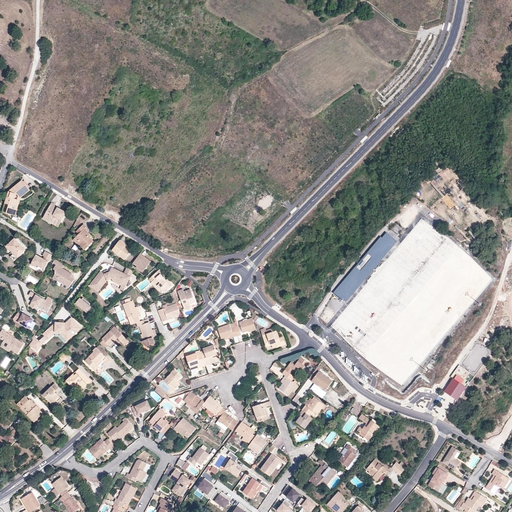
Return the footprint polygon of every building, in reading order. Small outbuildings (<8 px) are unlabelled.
[(438,185),(445,179),(440,173),(433,180),(438,185)] [(30,189),(23,180),(10,191),(6,203),(9,205),(7,213),(14,215),(20,197),(30,189)] [(31,190),(30,189),(20,197),(14,215),(16,215),(22,198),(31,190)] [(447,195),(441,199),(450,210),(456,205),(447,195)] [(59,227),(67,213),(55,206),(56,205),(52,203),(44,218),(59,227)] [(450,225),(454,222),(445,213),(442,216),(450,225)] [(93,236),(88,231),(86,233),(84,231),(85,229),(87,227),(85,224),(77,232),(79,234),(74,240),(81,247),(81,246),(86,250),(95,241),(91,238),(93,236)] [(381,238),(373,247),(378,251),(381,253),(383,250),(385,251),(389,246),(391,247),(396,242),(387,234),(382,239),(381,238)] [(26,250),(15,238),(8,246),(15,253),(19,257),(26,250)] [(133,250),(120,241),(112,251),(125,260),(133,250)] [(351,295),(391,247),(389,246),(385,251),(383,250),(381,253),(378,251),(377,253),(357,276),(356,278),(358,280),(356,283),(357,284),(349,293),(351,295)] [(372,249),(352,272),(357,276),(377,253),(372,249)] [(45,258),(38,254),(32,263),(37,266),(38,264),(46,268),(54,254),(47,250),(44,255),(46,256),(45,258)] [(151,262),(140,253),(133,263),(137,267),(136,268),(143,273),(151,262)] [(63,268),(65,265),(56,259),(54,263),(57,265),(55,269),(56,270),(57,274),(54,278),(58,280),(60,279),(64,281),(64,284),(64,285),(69,288),(75,280),(74,279),(73,278),(72,276),(73,275),(73,274),(63,268)] [(131,277),(133,271),(127,267),(125,274),(127,275),(131,277)] [(125,274),(112,268),(110,272),(105,274),(101,271),(90,286),(98,292),(107,280),(113,278),(121,282),(120,285),(122,286),(127,275),(125,274)] [(160,269),(152,276),(149,279),(152,281),(156,286),(157,284),(161,289),(164,292),(167,289),(168,289),(173,285),(168,279),(166,280),(161,274),(163,272),(160,269)] [(356,278),(351,274),(335,293),(342,299),(346,302),(351,295),(349,293),(357,284),(356,283),(358,280),(356,278)] [(130,282),(131,281),(129,280),(131,277),(127,275),(122,286),(120,285),(118,288),(124,290),(126,285),(128,286),(129,286),(130,285),(131,284),(132,284),(132,283),(130,282)] [(158,291),(161,289),(157,284),(156,286),(152,281),(150,283),(158,291)] [(191,307),(191,304),(190,302),(195,300),(190,289),(184,292),(183,289),(178,291),(185,310),(191,307)] [(46,300),(31,291),(29,295),(33,297),(34,298),(33,300),(30,305),(37,309),(40,304),(49,310),(53,304),(51,303),(46,300)] [(91,304),(83,298),(82,300),(80,298),(76,303),(87,312),(91,307),(89,305),(91,304)] [(132,301),(131,301),(125,303),(123,304),(129,320),(138,317),(140,316),(138,310),(136,311),(135,308),(132,301)] [(175,315),(176,317),(181,315),(177,304),(177,303),(167,307),(166,304),(162,306),(164,309),(167,318),(171,316),(175,315)] [(158,311),(163,322),(172,319),(171,316),(167,318),(164,309),(158,311)] [(322,318),(328,323),(335,314),(330,309),(322,318)] [(34,319),(23,314),(22,316),(18,313),(13,319),(29,328),(34,319)] [(140,322),(138,317),(129,320),(131,325),(136,323),(140,322)] [(65,323),(56,322),(56,323),(55,323),(43,334),(45,336),(40,340),(43,343),(48,339),(48,340),(55,333),(60,334),(62,332),(65,335),(66,334),(70,339),(81,328),(72,318),(65,324),(65,323)] [(256,330),(252,318),(239,322),(243,333),(248,331),(248,332),(256,330)] [(154,337),(149,322),(145,324),(143,321),(140,322),(136,323),(138,327),(139,326),(142,334),(140,334),(143,341),(142,341),(146,347),(155,343),(153,338),(154,337)] [(237,335),(233,323),(217,328),(221,338),(224,338),(227,336),(228,338),(237,335)] [(102,339),(103,340),(107,345),(109,346),(117,338),(122,343),(127,339),(115,327),(102,339)] [(24,344),(6,333),(6,332),(2,330),(0,333),(0,338),(2,340),(2,339),(4,340),(4,341),(2,344),(7,347),(8,345),(12,348),(11,349),(11,350),(18,354),(24,344)] [(285,344),(283,336),(279,337),(277,331),(267,334),(262,335),(266,346),(271,345),(276,343),(277,347),(285,344)] [(70,339),(66,334),(65,335),(62,332),(60,334),(67,341),(70,339)] [(39,341),(35,338),(34,340),(32,342),(29,345),(33,349),(39,341)] [(43,343),(40,340),(39,341),(33,349),(37,351),(42,344),(43,343)] [(204,351),(200,352),(204,366),(209,364),(208,362),(218,358),(214,345),(203,348),(204,351)] [(110,361),(97,348),(94,351),(95,352),(86,361),(95,370),(99,365),(98,363),(102,359),(104,361),(107,364),(110,361)] [(200,352),(186,356),(190,368),(200,364),(200,367),(204,366),(200,352)] [(296,363),(292,360),(285,370),(291,374),(294,370),(299,374),(305,366),(302,363),(304,360),(300,357),(296,363)] [(481,366),(478,362),(476,364),(473,361),(467,366),(473,373),(481,366)] [(319,371),(320,368),(317,366),(309,377),(312,379),(319,371)] [(67,381),(75,389),(80,384),(82,386),(85,389),(93,382),(80,368),(76,372),(77,373),(75,375),(74,374),(67,381)] [(177,381),(181,376),(174,369),(171,373),(164,381),(174,390),(177,387),(176,386),(179,383),(177,381)] [(291,374),(285,370),(282,373),(285,375),(287,377),(283,383),(279,389),(288,395),(292,390),(293,391),(298,385),(291,380),(294,377),(291,374)] [(332,381),(319,371),(312,379),(311,381),(318,386),(319,385),(326,390),(332,381)] [(464,380),(456,375),(454,379),(461,384),(464,380)] [(457,400),(466,387),(461,384),(454,379),(453,379),(445,392),(457,400)] [(61,390),(55,383),(44,395),(54,405),(58,401),(60,403),(63,400),(60,397),(57,394),(58,393),(61,390)] [(325,392),(313,384),(310,389),(321,398),(325,392)] [(202,405),(205,402),(201,400),(200,401),(195,397),(196,396),(190,392),(184,400),(191,405),(198,411),(202,405)] [(44,413),(27,396),(18,404),(35,422),(44,413)] [(212,417),(214,414),(216,416),(223,407),(220,406),(221,404),(209,396),(205,402),(202,405),(207,409),(205,412),(212,417)] [(314,397),(312,399),(307,406),(305,405),(302,410),(306,413),(309,415),(312,411),(317,414),(321,408),(324,404),(314,397)] [(151,409),(148,401),(135,407),(133,410),(137,418),(140,416),(140,414),(151,409)] [(271,405),(270,401),(253,406),(258,422),(267,419),(263,408),(265,407),(271,405)] [(223,407),(216,416),(219,418),(218,420),(223,424),(227,427),(232,430),(238,422),(229,415),(228,417),(224,413),(225,411),(226,410),(223,407)] [(302,410),(294,420),(296,422),(301,416),(303,417),(306,413),(302,410)] [(158,412),(150,422),(153,424),(155,427),(161,432),(168,424),(162,419),(164,417),(158,412)] [(309,415),(306,413),(303,417),(301,416),(296,422),(305,428),(312,418),(309,415)] [(359,418),(366,423),(368,425),(367,427),(364,425),(362,428),(360,426),(357,430),(360,432),(359,433),(364,437),(367,432),(371,435),(375,430),(376,430),(379,426),(376,424),(377,422),(372,418),(371,420),(368,419),(369,418),(362,414),(359,418)] [(15,422),(9,416),(0,424),(0,428),(1,430),(3,428),(6,431),(8,430),(9,432),(4,438),(0,433),(0,445),(2,444),(5,448),(10,444),(12,446),(16,442),(15,441),(12,439),(15,436),(16,437),(21,432),(16,428),(15,429),(12,426),(15,422)] [(122,438),(131,430),(130,429),(133,426),(125,418),(122,421),(123,421),(124,422),(117,428),(116,427),(108,434),(114,441),(118,438),(120,436),(121,437),(122,438)] [(175,428),(174,428),(177,431),(178,429),(180,431),(180,433),(184,436),(185,434),(189,437),(196,428),(183,418),(181,421),(175,428)] [(175,428),(181,421),(178,419),(172,426),(175,428)] [(255,431),(242,421),(235,431),(243,437),(241,439),(249,445),(255,436),(252,434),(255,431)] [(168,424),(161,432),(165,435),(171,427),(168,424)] [(257,433),(255,436),(249,445),(248,446),(258,454),(267,442),(264,440),(260,437),(261,436),(257,433)] [(110,449),(113,446),(108,439),(104,442),(102,439),(89,450),(96,458),(102,453),(109,447),(110,449)] [(341,453),(343,455),(349,446),(347,444),(341,453)] [(357,452),(349,446),(343,455),(338,460),(347,467),(356,455),(355,454),(357,452)] [(451,455),(455,449),(452,447),(443,463),(445,464),(446,463),(451,455)] [(201,466),(209,455),(200,448),(193,458),(191,456),(188,461),(194,466),(197,463),(201,466)] [(446,463),(445,464),(455,471),(461,462),(459,462),(456,460),(455,459),(456,458),(457,458),(461,453),(455,449),(451,455),(446,463)] [(236,477),(241,471),(237,468),(240,465),(235,462),(238,457),(230,452),(228,455),(231,457),(223,468),(236,477)] [(270,476),(281,461),(272,454),(261,469),(270,476)] [(381,465),(374,459),(366,468),(369,471),(374,475),(372,477),(377,481),(384,473),(386,474),(389,471),(388,470),(381,465)] [(137,460),(132,470),(134,470),(133,472),(132,471),(130,475),(138,479),(143,481),(147,473),(144,471),(147,463),(140,460),(137,460)] [(182,469),(186,463),(179,460),(177,466),(182,469)] [(396,461),(391,467),(400,474),(406,467),(401,462),(399,464),(396,461)] [(190,464),(187,462),(186,463),(182,469),(185,471),(190,464)] [(329,479),(335,471),(325,463),(322,466),(323,467),(322,468),(320,467),(313,475),(316,478),(314,480),(318,483),(321,479),(322,481),(327,484),(330,480),(329,479)] [(438,464),(436,467),(447,474),(449,471),(438,464)] [(432,474),(434,475),(428,485),(437,491),(440,486),(439,486),(441,482),(442,483),(447,474),(436,467),(432,474)] [(507,478),(495,470),(492,474),(494,476),(496,477),(492,483),(490,482),(486,489),(494,494),(500,486),(502,487),(507,478)] [(175,471),(171,477),(179,482),(178,484),(179,485),(174,492),(180,496),(185,489),(186,489),(191,481),(175,471)] [(138,479),(130,475),(128,474),(126,478),(136,483),(138,479)] [(317,487),(322,481),(321,479),(318,483),(314,480),(316,478),(313,475),(309,480),(317,487)] [(53,485),(60,495),(62,497),(67,494),(69,493),(67,490),(69,488),(62,478),(53,485)] [(243,492),(251,497),(260,483),(252,478),(243,492)] [(510,480),(507,478),(502,487),(504,489),(510,480)] [(214,485),(205,479),(197,490),(210,499),(216,490),(214,489),(216,486),(214,485)] [(263,485),(260,483),(251,497),(252,498),(258,490),(260,491),(263,485)] [(124,504),(126,505),(131,496),(133,497),(137,489),(126,484),(118,500),(116,499),(114,504),(115,504),(122,508),(124,504)] [(218,489),(216,490),(210,499),(224,510),(229,503),(232,499),(218,489)] [(300,494),(293,489),(287,496),(294,501),(300,494)] [(488,499),(476,491),(473,495),(475,497),(473,500),(471,499),(469,497),(465,503),(464,502),(461,507),(468,511),(477,511),(478,511),(477,510),(477,509),(479,505),(482,501),(485,503),(488,499)] [(31,511),(41,506),(33,492),(23,498),(31,511)] [(343,498),(336,493),(327,504),(335,511),(337,511),(338,511),(339,511),(341,511),(349,504),(346,501),(344,503),(341,500),(343,498)] [(75,511),(80,509),(72,497),(71,498),(67,494),(62,497),(61,498),(65,503),(64,503),(70,511),(75,511)] [(173,504),(162,498),(160,502),(161,502),(159,506),(162,508),(159,511),(171,511),(174,509),(171,508),(173,504)] [(301,498),(297,503),(300,505),(301,504),(303,506),(302,508),(305,510),(303,511),(304,511),(309,511),(315,505),(306,498),(304,500),(301,498)] [(288,507),(291,504),(285,499),(280,505),(281,506),(277,510),(280,511),(287,511),(290,509),(288,507)] [(246,508),(239,503),(232,511),(245,511),(244,511),(246,508)]
